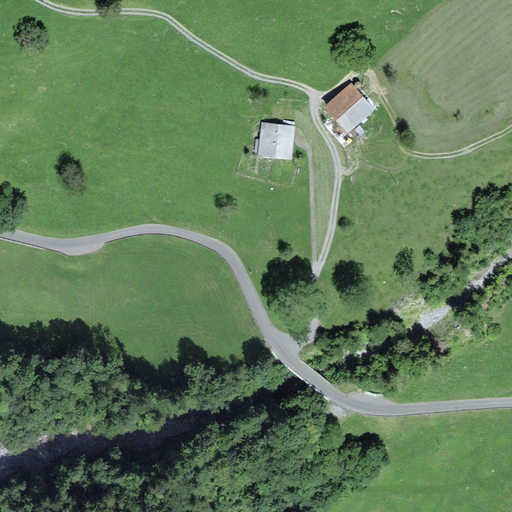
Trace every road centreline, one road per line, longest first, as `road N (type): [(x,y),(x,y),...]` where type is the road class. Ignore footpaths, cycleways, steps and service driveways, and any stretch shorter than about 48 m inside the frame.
road 1 (unclassified): [(511,401),(372,406),(333,395),(283,352),(235,261),(198,239),(148,230),(61,246),(0,233)]
road 2 (track): [(36,0),(61,14),(169,21),(252,76),(313,94)]
road 3 (track): [(313,94),(370,73),(403,147),(417,154),(453,154),(511,127)]
road 4 (track): [(313,94),(338,172),(316,272)]
road 5 (track): [(308,148),(316,272)]
